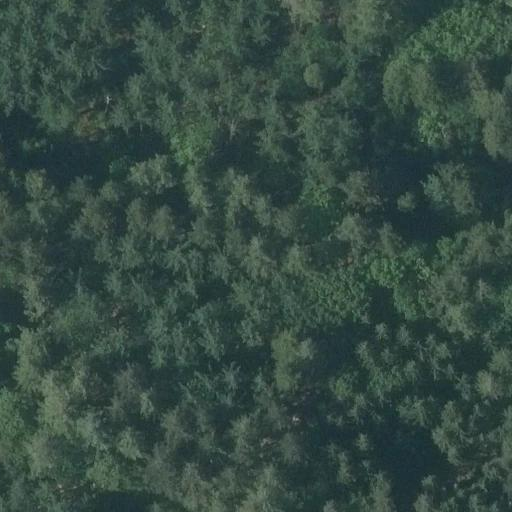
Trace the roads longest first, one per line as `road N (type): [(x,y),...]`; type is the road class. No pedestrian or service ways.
road 1 (track): [(511,307),(0,151)]
road 2 (track): [(295,511),(388,0)]
road 3 (track): [(0,431),(192,511)]
